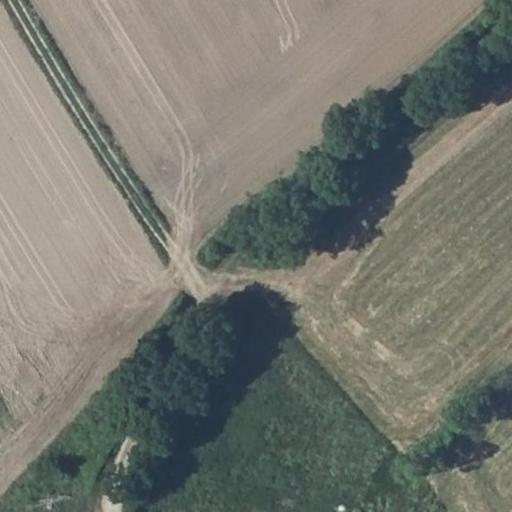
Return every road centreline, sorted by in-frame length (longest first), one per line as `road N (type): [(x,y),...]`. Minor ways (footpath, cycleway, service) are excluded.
road 1 (track): [(112,511),(111,482),(209,303),(357,152),(511,17)]
road 2 (track): [(209,303),(17,0)]
